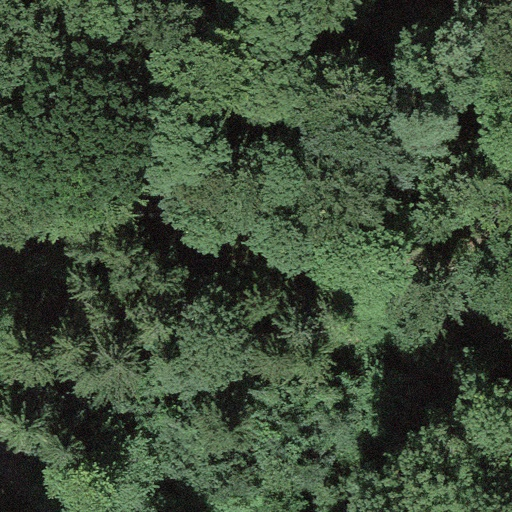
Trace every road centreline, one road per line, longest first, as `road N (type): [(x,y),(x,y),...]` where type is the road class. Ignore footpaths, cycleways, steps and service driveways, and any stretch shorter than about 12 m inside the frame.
road 1 (track): [(0,335),(511,304)]
road 2 (track): [(117,0),(0,37)]
